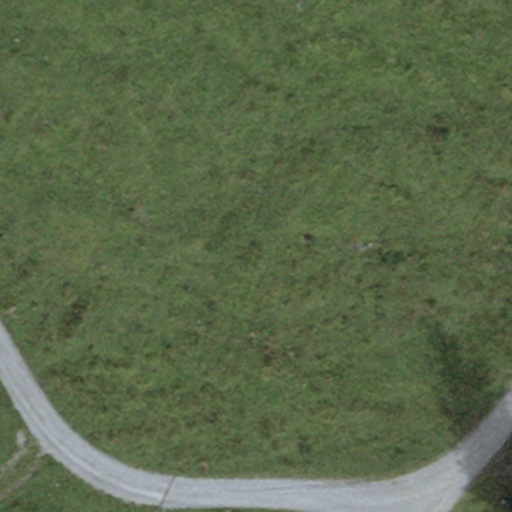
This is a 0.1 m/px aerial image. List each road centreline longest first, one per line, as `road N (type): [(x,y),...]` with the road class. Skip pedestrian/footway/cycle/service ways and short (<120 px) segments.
road 1 (track): [(0,356),(70,450),(132,488),(332,497),(378,502),(390,511)]
road 2 (track): [(421,511),(511,408)]
